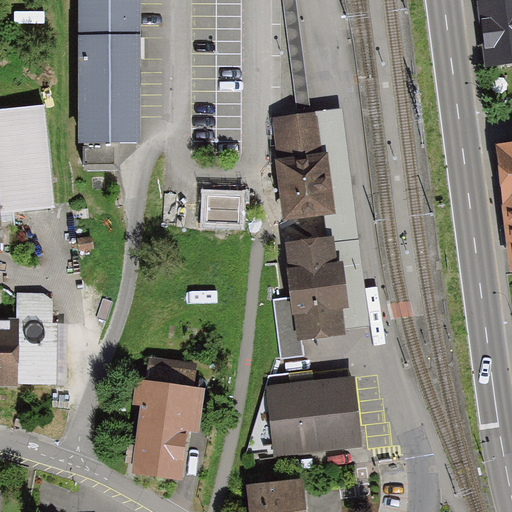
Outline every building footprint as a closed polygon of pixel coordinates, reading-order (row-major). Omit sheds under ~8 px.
[(79,0),(80,42),(142,43),(141,0),(79,0)] [(296,0),(282,0),(298,117),(312,115),(296,0)] [(511,0),(474,0),(483,66),(511,62),(511,0)] [(80,42),(79,150),(141,151),(142,43),(80,42)] [(46,110),(0,112),(0,199),(1,216),(56,211),(46,110)] [(344,314),(346,332),(371,329),(343,112),(319,114),(324,155),(330,155),(338,219),(317,221),(320,243),(335,241),(338,267),(345,266),(349,298),(351,314),(344,314)] [(276,163),(284,225),(317,221),(338,219),(330,155),(324,155),(319,114),(312,115),(298,117),(273,120),(278,163),(276,163)] [(511,141),(495,143),(510,271),(511,270),(511,141)] [(208,225),(240,226),(240,199),(209,198),(208,225)] [(320,243),(286,247),(289,273),(288,274),(291,299),(274,301),(282,360),(304,357),(302,344),(347,338),(346,332),(344,314),(351,314),(349,298),(345,266),(338,267),(335,241),(320,243)] [(0,388),(19,389),(19,386),(58,386),(59,325),(54,325),(54,303),(45,296),(18,295),(18,322),(9,322),(9,326),(0,325),(0,388)] [(149,385),(138,384),(135,408),(143,409),(134,477),(183,483),(189,437),(201,438),(207,391),(197,390),(200,365),(153,358),(149,385)] [(268,389),(275,460),(364,451),(357,380),(268,389)] [(307,511),(304,484),(248,490),(250,511),(307,511)]
